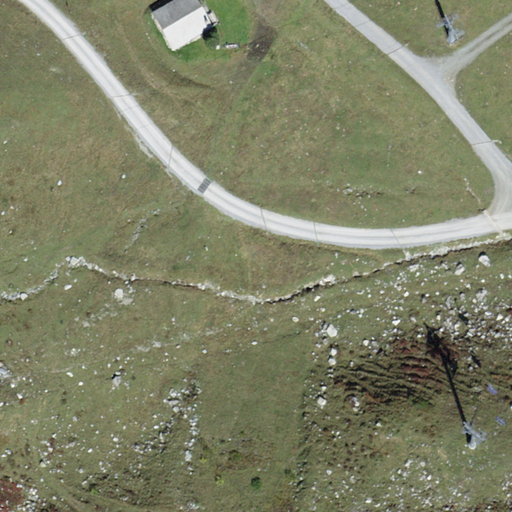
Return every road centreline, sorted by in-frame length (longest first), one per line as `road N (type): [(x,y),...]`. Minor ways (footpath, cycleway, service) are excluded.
road 1 (track): [(31,0),(181,166),(236,210),(308,231),(398,236),(511,219)]
road 2 (track): [(334,0),(430,83),(496,157),(511,187)]
